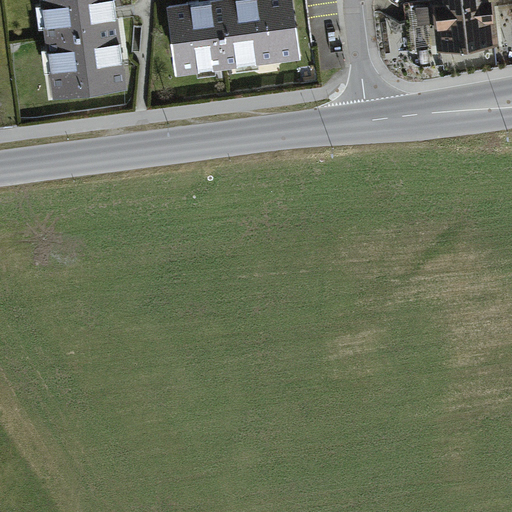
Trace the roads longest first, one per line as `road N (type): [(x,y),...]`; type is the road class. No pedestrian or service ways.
road 1 (tertiary): [(0,169),(367,121)]
road 2 (tertiary): [(367,121),(511,98)]
road 3 (residential): [(367,121),(360,0)]
